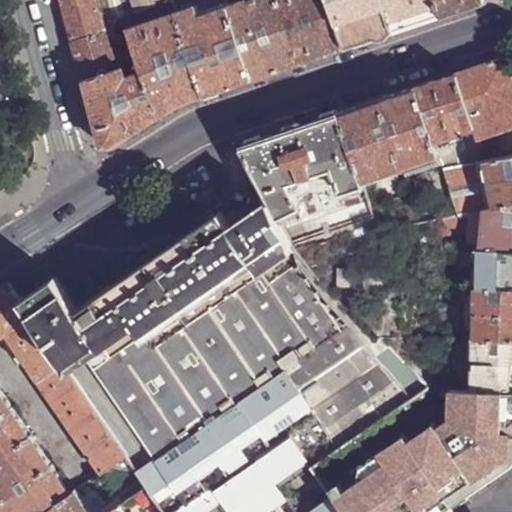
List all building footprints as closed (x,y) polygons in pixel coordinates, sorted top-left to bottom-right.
[(62,0),(84,79),(116,68),(108,39),(115,36),(115,35),(113,31),(114,24),(118,18),(125,15),(170,0),(62,0)] [(237,84),(252,79),(228,7),(225,0),(173,0),(177,13),(205,95),(237,84)] [(225,0),(228,7),(252,79),(280,70),(300,63),(279,0),(225,0)] [(347,48),(331,0),(279,0),(300,63),(328,54),(347,48)] [(331,0),(347,48),(375,38),(395,31),(384,0),(331,0)] [(424,22),(442,15),(437,0),(384,0),(395,31),(424,22)] [(467,7),(484,2),(484,0),(437,0),(442,15),(467,7)] [(121,53),(135,48),(140,62),(149,59),(153,68),(143,71),(163,115),(182,103),(197,98),(205,95),(177,13),(129,29),(129,30),(115,35),(115,36),(121,53)] [(511,80),(504,58),(500,58),(456,74),(474,128),(478,138),(511,126),(511,80)] [(103,146),(114,146),(142,128),(163,115),(143,71),(143,70),(142,70),(137,60),(125,64),(124,66),(116,68),(84,79),(103,146)] [(430,82),(415,87),(433,142),(449,137),(474,128),(456,74),(430,82)] [(380,99),(402,167),(438,154),(433,142),(415,87),(394,95),(380,99)] [(356,107),(340,113),(362,180),(402,167),(380,99),(356,107)] [(375,218),(362,180),(340,113),(288,130),(242,146),(271,202),(294,246),(316,239),(318,245),(328,242),(321,217),(327,215),(332,232),(375,218)] [(443,170),(485,161),(478,138),(474,128),(449,137),(433,142),(438,154),(443,170)] [(511,155),(486,161),(485,161),(443,170),(458,215),(511,202),(511,155)] [(66,291),(56,278),(22,302),(69,369),(86,358),(145,443),(346,304),(328,285),(294,246),(271,202),(244,220),(232,228),(228,223),(226,219),(222,214),(157,258),(148,264),(143,268),(79,310),(66,291)] [(511,202),(458,215),(438,220),(436,247),(447,247),(462,247),(511,248),(511,202)] [(232,228),(244,220),(238,211),(226,219),(228,223),(232,228)] [(461,253),(460,266),(475,267),(474,287),(511,287),(511,248),(462,247),(461,253)] [(138,261),(143,268),(148,264),(157,258),(153,251),(138,261)] [(356,285),(357,267),(339,267),(339,286),(356,285)] [(384,268),(366,267),(365,285),(384,286),(384,268)] [(0,337),(6,333),(103,471),(127,454),(69,369),(22,302),(8,282),(0,287),(0,337)] [(471,336),(511,336),(511,287),(474,287),(462,287),(462,336),(471,336)] [(346,304),(145,443),(156,459),(287,368),(339,446),(428,386),(435,386),(413,369),(382,335),(376,338),(346,304)] [(471,387),(511,388),(511,336),(471,336),(471,387)] [(156,459),(137,471),(147,485),(165,511),(263,511),(285,497),(275,484),(309,460),(312,464),(339,446),(287,368),(156,459)] [(333,495),(344,511),(440,511),(455,503),(511,463),(511,388),(471,387),(435,386),(428,386),(339,446),(312,464),(333,495)] [(0,457),(32,436),(0,389),(0,457)] [(0,498),(51,463),(32,436),(0,457),(0,498)] [(156,459),(145,443),(127,456),(137,471),(156,459)] [(0,511),(43,511),(72,492),(62,477),(51,463),(0,498),(0,511)] [(89,480),(84,484),(87,488),(93,485),(89,480)] [(93,511),(77,489),(72,492),(43,511),(93,511)] [(344,511),(333,495),(309,511),(344,511)]
